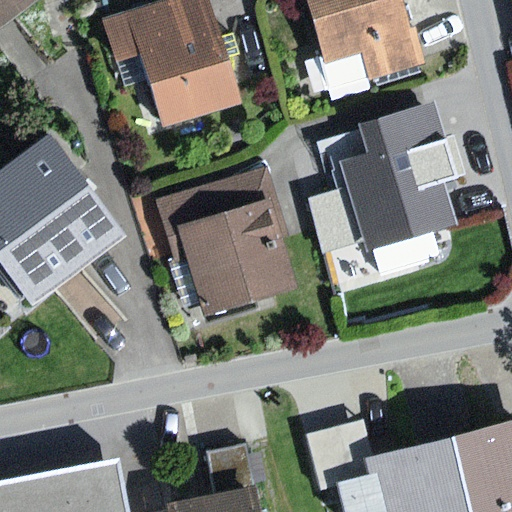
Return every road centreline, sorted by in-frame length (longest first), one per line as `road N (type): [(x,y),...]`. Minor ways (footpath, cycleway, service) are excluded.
road 1 (residential): [(0,420),(511,318)]
road 2 (residential): [(511,134),(477,0)]
